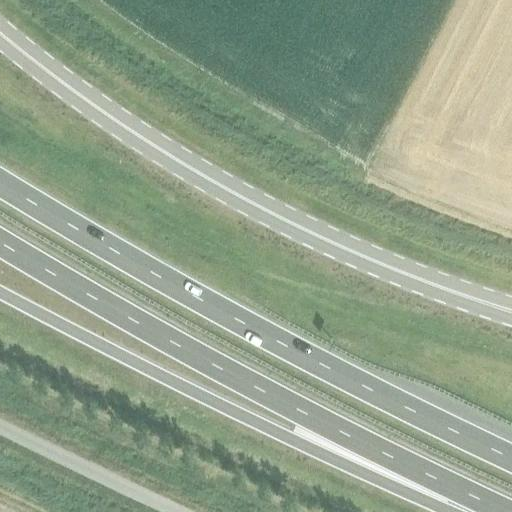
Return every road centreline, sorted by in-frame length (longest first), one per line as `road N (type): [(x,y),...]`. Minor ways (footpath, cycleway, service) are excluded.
road 1 (trunk): [(511,311),(337,245),(212,182),(104,113),(0,32)]
road 2 (trunk): [(511,458),(248,326),(0,181)]
road 3 (trunk): [(0,243),(241,380),(504,511)]
road 4 (trunk): [(0,293),(289,439),(496,511)]
road 5 (unclassified): [(180,511),(0,424)]
